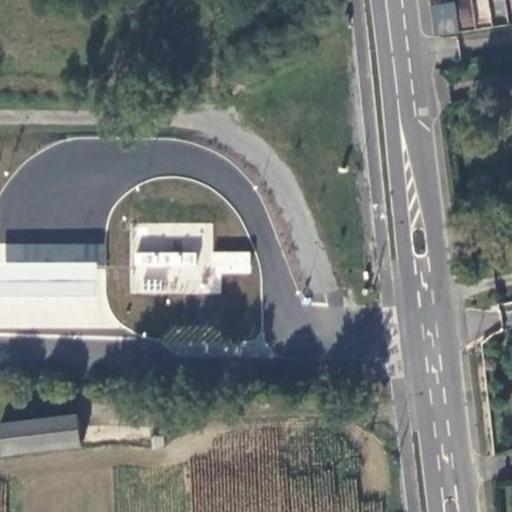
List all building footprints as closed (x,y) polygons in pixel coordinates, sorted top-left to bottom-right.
[(438,36),(459,31),(453,1),(431,6),(438,36)] [(131,293),(220,294),(221,273),(250,274),(251,251),(212,250),(212,224),(132,222),(131,293)] [(0,294),(99,296),(100,244),(0,242),(0,294)] [(5,456),(85,447),(81,415),(2,425),(3,440),(5,456)] [(308,469),(304,423),(245,428),(249,474),(308,469)] [(173,442),(177,459),(179,459),(181,468),(192,466),(194,477),(217,473),(209,435),(173,442)]
